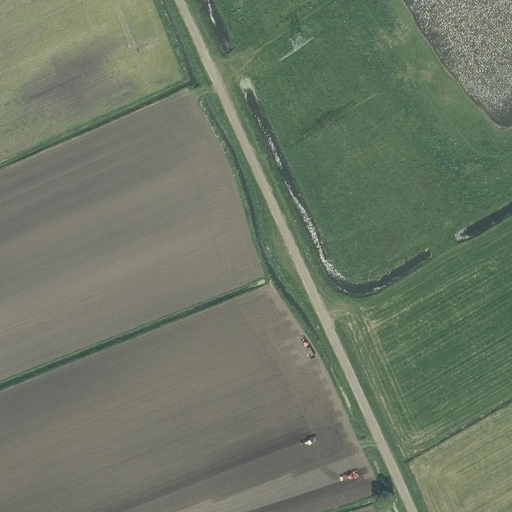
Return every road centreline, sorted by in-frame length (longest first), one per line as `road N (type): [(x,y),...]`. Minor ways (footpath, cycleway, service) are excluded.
road 1 (track): [(411,511),(179,0)]
road 2 (track): [(214,77),(315,0)]
